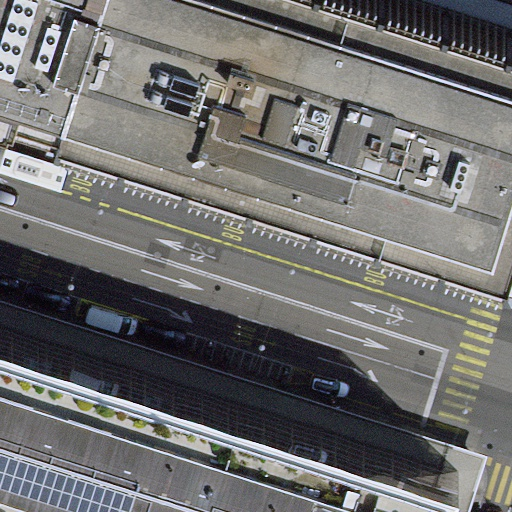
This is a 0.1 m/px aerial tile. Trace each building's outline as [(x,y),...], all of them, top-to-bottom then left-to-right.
[(511,26),(426,0),(0,0),(0,109),(511,272),(511,26)] [(0,473),(44,340),(0,325),(0,473)] [(0,473),(0,478),(107,511),(197,511),(233,398),(44,340),(0,473)] [(435,511),(450,468),(233,398),(197,511),(435,511)] [(107,511),(0,478),(0,511),(107,511)]
